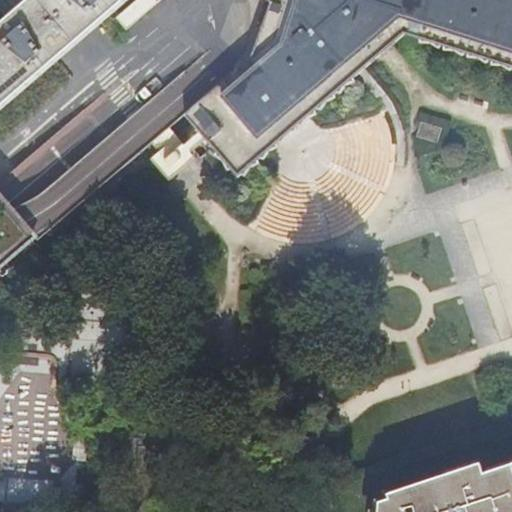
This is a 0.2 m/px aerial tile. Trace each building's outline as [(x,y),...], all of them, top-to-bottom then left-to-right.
[(12,208),(0,193),(0,109),(84,37),(124,4),(128,0),(31,0),(0,27),(0,264),(28,240),(35,234),(12,208)] [(156,2),(153,0),(137,0),(118,17),(127,27),(156,2)] [(511,0),(271,0),(251,52),(184,110),(236,170),(354,70),(350,65),(370,47),(373,50),(386,40),(389,37),(386,33),(397,24),(511,61),(511,0)] [(436,143),(441,129),(421,122),(416,137),(436,143)] [(511,511),(511,465),(486,474),(482,464),(390,496),(391,500),(381,504),(379,511),(511,511)]
